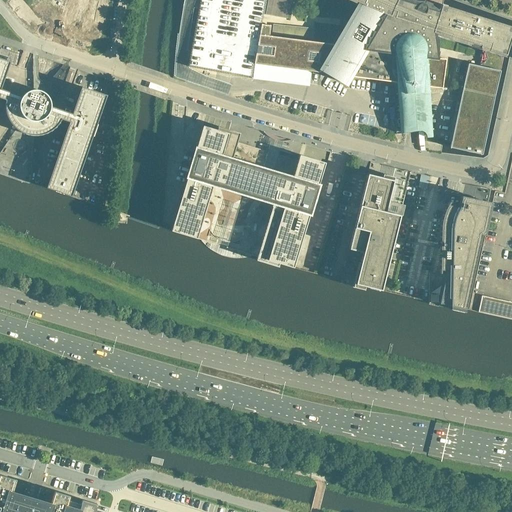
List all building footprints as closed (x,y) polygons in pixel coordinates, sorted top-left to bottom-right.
[(432,137),(428,87),(442,88),(446,59),(437,58),(434,33),(470,45),(470,47),(479,50),(479,47),(484,49),(482,58),(480,64),(481,64),(480,66),(479,66),(468,64),(462,91),(457,115),(450,147),(481,154),(503,55),(505,55),(510,42),(508,42),(509,41),(510,41),(511,34),(511,27),(502,24),(502,26),(501,25),(501,24),(446,7),(446,6),(440,4),(439,9),(440,10),(439,11),(426,7),(426,6),(425,5),(425,4),(424,4),(423,3),(422,3),(421,3),(419,4),(418,5),(412,3),(408,2),(402,0),(200,0),(188,66),(251,78),(254,64),(319,72),(321,69),(346,84),(346,83),(350,76),(396,83),(400,134),(419,131),(420,131),(422,131),(423,132),(424,133),(425,133),(425,134),(426,135),(426,136),(426,137),(432,137)] [(60,121),(61,119),(69,122),(46,188),(71,197),(106,95),(81,86),(72,114),(50,106),(51,105),(50,104),(50,102),(50,101),(50,100),(49,99),(48,98),(48,97),(47,96),(46,95),(46,94),(44,93),(43,92),(42,91),(40,91),(38,90),(36,90),(35,90),(33,90),(32,90),(30,90),(28,91),(26,92),(25,93),(24,94),(23,94),(22,96),(1,89),(10,62),(0,58),(0,98),(5,100),(5,102),(5,103),(5,104),(5,106),(5,109),(5,111),(5,112),(6,113),(6,115),(7,117),(7,118),(8,119),(9,121),(10,122),(11,123),(12,125),(14,127),(16,129),(17,130),(20,132),(23,133),(25,134),(27,134),(30,135),(32,135),(35,135),(37,135),(40,135),(43,134),(45,133),(47,132),(50,131),(52,130),(54,128),(56,126),(57,125),(58,124),(60,121)] [(293,268),(313,202),(315,203),(316,198),(314,197),(325,163),(299,155),(291,181),(289,180),(281,178),(280,178),(269,175),(271,169),(264,167),(263,173),(231,163),(239,133),(217,126),(217,127),(217,130),(202,126),(192,160),(190,159),(188,165),(190,166),(171,231),(196,239),(214,181),(274,200),(256,260),(278,267),(278,266),(279,263),(293,268)] [(381,290),(400,215),(385,212),(393,180),(396,169),(396,168),(391,167),(388,176),(382,174),(381,177),(367,174),(349,249),(362,252),(360,262),(358,262),(352,287),(364,290),(365,286),(366,286),(365,287),(381,290)] [(465,309),(479,243),(490,189),(480,187),(477,200),(461,196),(458,207),(448,205),(449,202),(446,205),(445,208),(445,210),(443,213),(443,215),(442,218),(441,220),(441,223),(440,226),(439,273),(440,273),(440,270),(445,271),(438,303),(450,304),(450,306),(465,309)] [(511,319),(511,302),(482,295),(478,312),(511,319)] [(94,511),(97,504),(82,499),(79,510),(66,506),(69,496),(55,491),(50,505),(32,500),(28,499),(10,493),(14,479),(0,474),(0,511),(94,511)]
